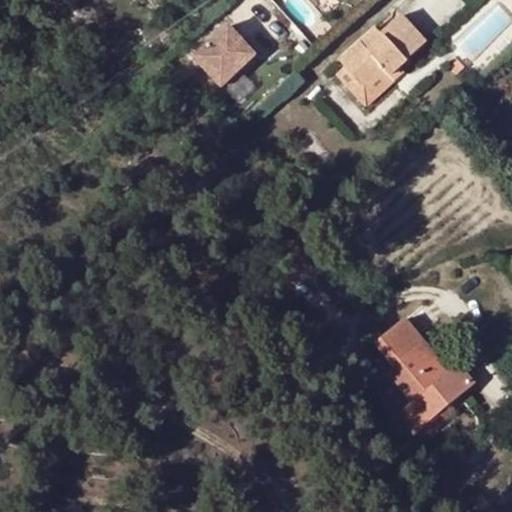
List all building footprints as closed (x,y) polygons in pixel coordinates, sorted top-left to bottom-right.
[(367,52),(359,45),(340,63),(343,66),(365,89),(385,71),(390,76),(399,68),(425,44),(401,17),(381,35),(383,38),(367,52)] [(256,56),(229,26),(195,59),(222,88),(256,56)] [(367,52),(383,38),(381,35),(376,30),(359,45),(367,52)] [(48,44),(58,52),(66,44),(56,35),(48,44)] [(365,89),(343,66),(333,76),(363,108),(366,106),(367,108),(404,73),(399,68),(390,76),(370,95),(365,89)] [(365,89),(370,95),(390,76),(385,71),(365,89)] [(404,322),(377,345),(396,368),(390,372),(415,402),(400,415),(417,435),(425,429),(424,427),(447,408),(460,397),(443,378),(447,374),(404,322)] [(458,364),(447,373),(447,374),(443,378),(460,397),(475,384),(458,364)] [(447,408),(424,427),(425,429),(430,435),(454,415),(447,408)]
